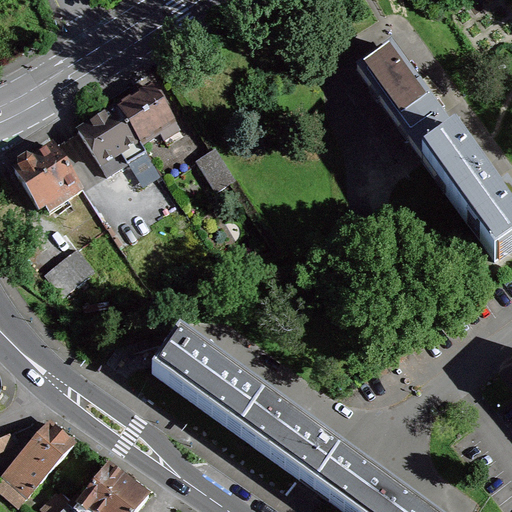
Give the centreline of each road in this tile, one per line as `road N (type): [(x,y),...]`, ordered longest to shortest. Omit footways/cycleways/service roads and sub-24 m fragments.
road 1 (secondary): [(232,511),(50,379)]
road 2 (residential): [(370,443),(511,340)]
